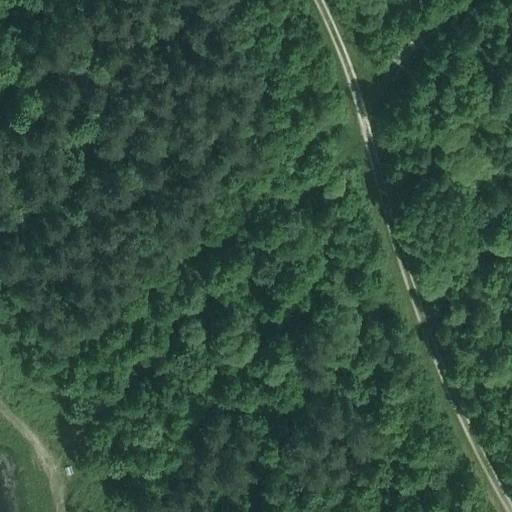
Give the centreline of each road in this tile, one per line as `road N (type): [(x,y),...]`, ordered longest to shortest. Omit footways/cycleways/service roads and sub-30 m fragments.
road 1 (track): [(463,0),(354,98),(145,373),(55,476)]
road 2 (track): [(316,0),(354,98),(424,338),(511,510)]
